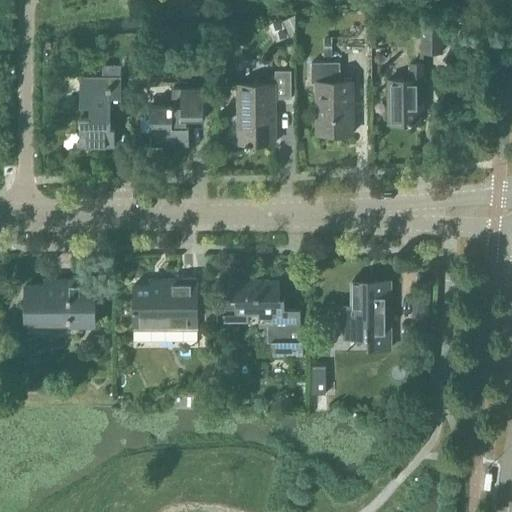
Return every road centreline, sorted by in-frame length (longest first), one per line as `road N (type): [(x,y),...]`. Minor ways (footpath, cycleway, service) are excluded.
road 1 (residential): [(22,215),(511,216)]
road 2 (residential): [(22,215),(19,0)]
